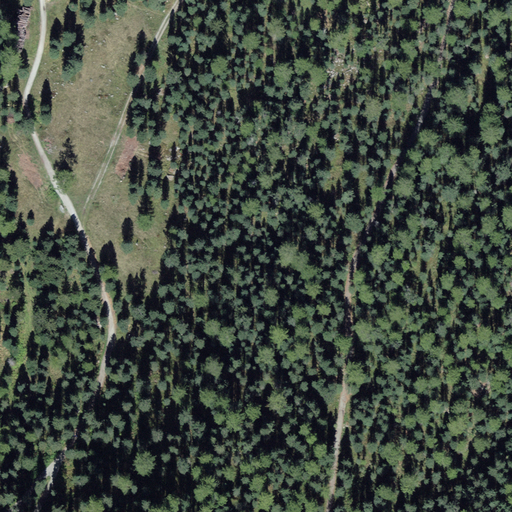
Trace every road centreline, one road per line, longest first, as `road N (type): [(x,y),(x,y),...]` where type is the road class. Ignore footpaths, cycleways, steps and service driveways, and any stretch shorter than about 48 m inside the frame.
road 1 (track): [(334,511),(344,485),(352,264),(435,91),(458,0)]
road 2 (track): [(59,460),(100,383),(111,338),(79,226)]
road 3 (track): [(179,0),(79,226)]
road 4 (track): [(79,226),(25,100)]
